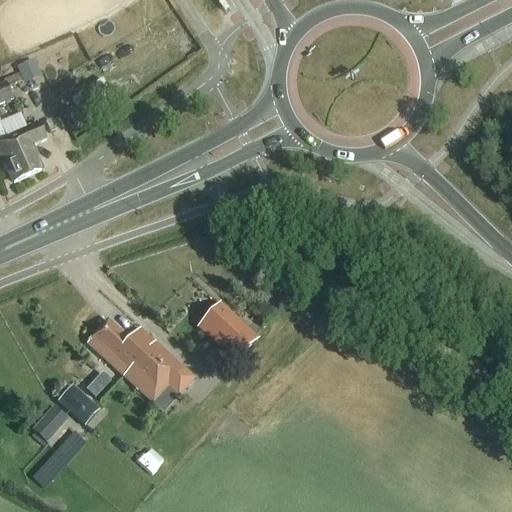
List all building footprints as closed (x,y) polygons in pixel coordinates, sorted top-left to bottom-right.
[(33,65),(19,72),(21,77),(23,82),(38,75),(33,65)] [(0,164),(2,169),(4,169),(11,188),(43,175),(34,151),(46,146),(39,127),(26,132),(27,134),(4,143),(0,132),(0,108),(12,103),(12,104),(13,103),(7,90),(24,83),(23,82),(21,77),(4,84),(6,87),(0,89),(0,164)] [(219,305),(196,330),(235,366),(258,341),(219,305)] [(87,349),(122,379),(153,345),(138,333),(130,343),(108,325),(87,349)] [(153,406),(167,389),(178,399),(194,381),(153,345),(122,379),(153,406)] [(99,373),(83,390),(92,399),(108,382),(99,373)] [(99,413),(71,389),(57,405),(84,429),(99,413)] [(46,445),(67,421),(52,408),(30,432),(46,445)]
